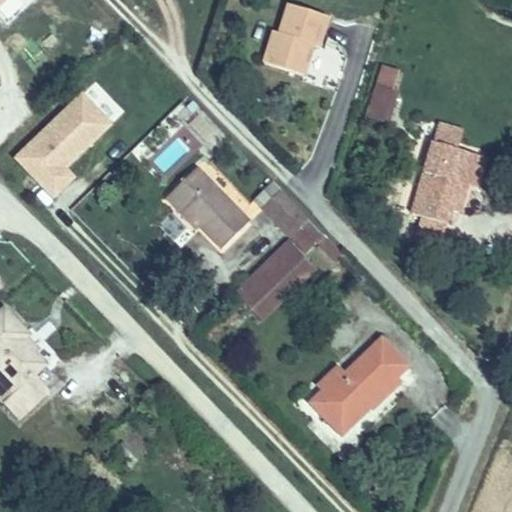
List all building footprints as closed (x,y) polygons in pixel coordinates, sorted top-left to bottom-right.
[(327,33),(290,20),(279,50),(273,48),(264,73),(300,86),(309,60),(317,63),(327,33)] [(110,54),(82,82),(103,104),(114,93),(103,81),(120,65),(110,54)] [(132,77),(120,65),(103,81),(115,93),(132,77)] [(51,198),(75,174),(66,166),(111,121),(78,88),(9,157),(51,198)] [(375,90),(365,118),(377,122),(387,95),(375,90)] [(386,125),(395,98),(387,95),(377,122),(386,125)] [(205,143),(218,126),(197,110),(184,126),(205,143)] [(431,146),(408,212),(420,216),(443,225),(444,225),(450,211),(456,214),(465,189),(475,161),(456,154),(462,136),(439,128),(432,146),(431,146)] [(477,193),(487,165),(475,161),(465,189),(477,193)] [(188,178),(167,198),(218,251),(239,232),(188,178)] [(240,201),(268,231),(287,213),(259,184),(240,201)] [(218,251),(167,198),(159,206),(211,259),(218,251)] [(287,213),(268,231),(282,245),(301,227),(287,213)] [(437,241),(443,225),(420,216),(414,233),(437,241)] [(301,227),(282,245),(296,260),(307,249),(315,242),(301,227)] [(329,271),(336,264),(315,242),(307,249),(329,271)] [(242,319),(296,267),(278,249),(246,280),(224,301),(242,319)] [(253,330),(306,278),(296,267),(242,319),(253,330)] [(0,327),(0,398),(6,404),(0,409),(0,420),(9,430),(43,398),(28,382),(35,376),(13,353),(19,347),(0,327)] [(337,374),(316,393),(320,398),(307,410),(320,424),(324,419),(334,428),(359,405),(363,409),(389,386),(384,380),(395,369),(372,347),(340,376),(337,374)] [(113,446),(121,454),(131,444),(123,435),(113,446)] [(149,462),(131,444),(121,454),(105,469),(122,487),(149,462)]
